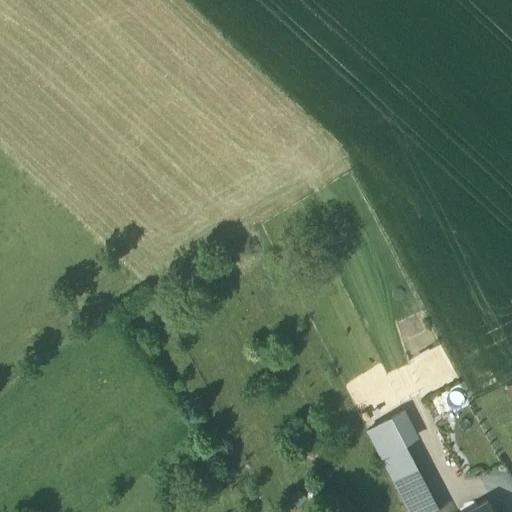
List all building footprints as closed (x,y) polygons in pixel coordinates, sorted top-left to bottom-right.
[(275,317),(242,336),(255,354),(286,336),(275,317)] [(391,422),(370,433),(378,449),(399,438),(391,422)] [(431,498),(399,438),(378,449),(411,511),(411,510),(430,501),(431,498)] [(430,501),(411,510),(412,511),(435,511),(437,511),(431,500),(430,501)] [(486,500),(464,511),(492,511),(487,500),(486,500)]
